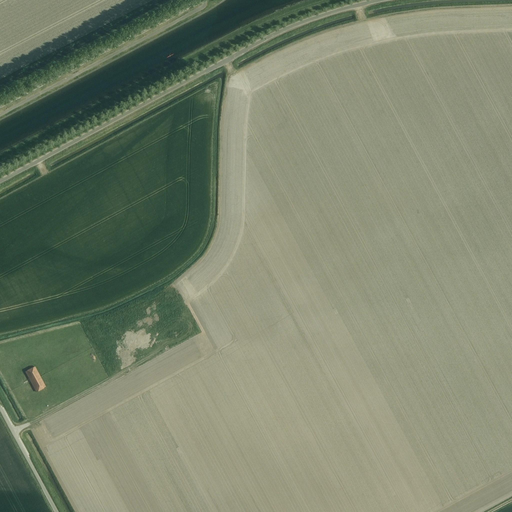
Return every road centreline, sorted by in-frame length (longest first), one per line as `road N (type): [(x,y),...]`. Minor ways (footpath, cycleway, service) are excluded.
road 1 (unclassified): [(0,181),(286,28),(378,0)]
road 2 (unclassified): [(0,106),(199,0)]
road 3 (unclassified): [(58,511),(0,404)]
